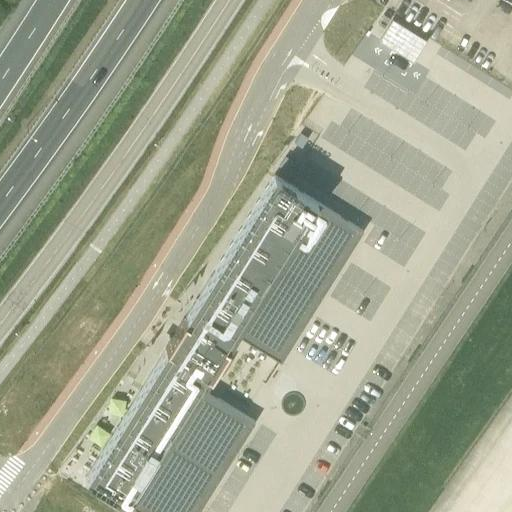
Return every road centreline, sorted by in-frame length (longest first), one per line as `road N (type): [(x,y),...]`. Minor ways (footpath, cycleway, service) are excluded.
road 1 (tertiary): [(0,323),(227,0)]
road 2 (motorway): [(0,206),(145,0)]
